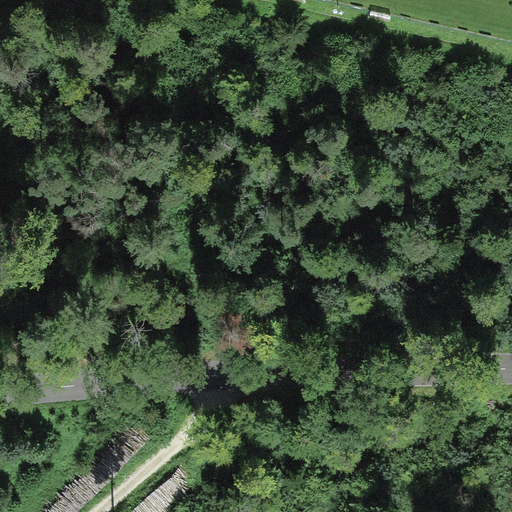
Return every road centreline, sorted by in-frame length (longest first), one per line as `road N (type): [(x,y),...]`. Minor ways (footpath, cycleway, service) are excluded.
road 1 (unclassified): [(0,393),(511,369)]
road 2 (track): [(98,511),(238,376)]
